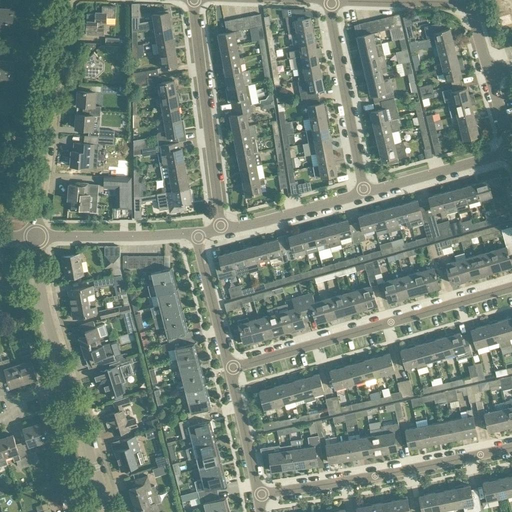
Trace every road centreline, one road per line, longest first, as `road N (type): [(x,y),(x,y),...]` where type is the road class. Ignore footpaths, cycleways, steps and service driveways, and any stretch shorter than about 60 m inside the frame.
road 1 (residential): [(229,362),(511,286)]
road 2 (residential): [(259,495),(511,447)]
road 3 (unclassified): [(34,238),(56,0)]
road 4 (residential): [(220,230),(193,0)]
road 5 (residential): [(489,74),(475,24),(461,6),(329,0)]
road 6 (residential): [(329,0),(364,192)]
road 7 (residential): [(34,238),(196,233)]
road 8 (unclassified): [(67,388),(34,238)]
road 9 (residential): [(364,192),(511,152)]
road 10 (residential): [(220,230),(364,192)]
road 11 (residential): [(259,495),(229,362)]
road 12 (residential): [(229,362),(196,233)]
road 13 (unclassified): [(106,511),(67,388)]
